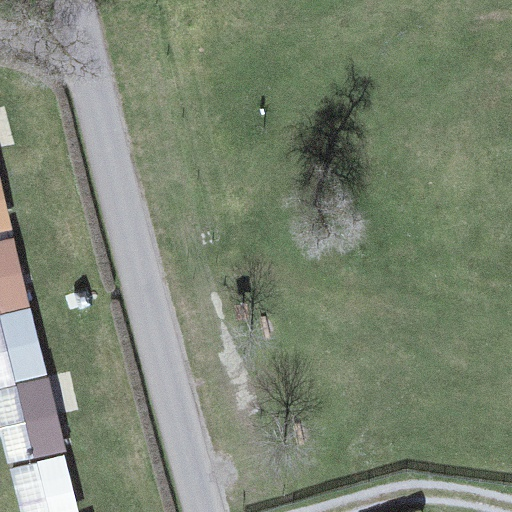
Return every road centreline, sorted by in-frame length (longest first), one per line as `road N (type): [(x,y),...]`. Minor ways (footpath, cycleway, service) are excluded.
road 1 (unclassified): [(74,0),(97,117),(206,511)]
road 2 (track): [(331,511),(417,494),(511,510)]
